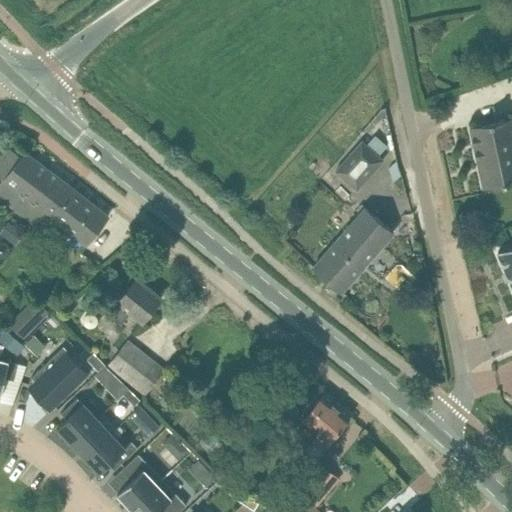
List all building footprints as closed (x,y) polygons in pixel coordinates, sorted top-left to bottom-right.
[(511,117),(471,126),(484,187),(511,180),(511,117)] [(362,140),(335,171),(357,190),(384,159),(362,140)] [(0,183),(0,197),(14,208),(23,196),(41,209),(51,195),(62,204),(74,188),(25,151),(12,141),(0,158),(0,177),(2,179),(0,183)] [(41,209),(23,196),(14,208),(28,219),(42,230),(51,218),(86,245),(109,215),(74,188),(62,204),(51,195),(41,209)] [(313,266),(341,291),(394,231),(365,207),(313,266)] [(511,244),(498,251),(511,283),(511,244)] [(118,300),(119,300),(109,312),(121,322),(131,310),(143,320),(162,297),(136,277),(118,300)] [(49,311),(34,297),(9,324),(24,338),(49,311)] [(52,315),(48,319),(55,326),(59,321),(52,315)] [(3,328),(0,331),(0,339),(19,353),(26,343),(3,328)] [(108,365),(145,393),(165,367),(128,339),(108,365)] [(63,345),(30,377),(27,387),(49,411),(89,373),(63,345)] [(94,351),(87,358),(98,370),(105,364),(105,363),(94,351)] [(0,357),(0,395),(1,395),(5,377),(14,379),(18,362),(0,357)] [(129,387),(124,393),(135,404),(141,398),(129,387)] [(350,416),(323,393),(303,417),(309,422),(294,441),(315,458),(350,416)] [(57,426),(72,441),(97,418),(77,397),(61,412),(66,418),(57,426)] [(141,404),(130,415),(149,435),(160,424),(141,404)] [(72,441),(86,456),(111,432),(97,418),(72,441)] [(111,432),(86,456),(100,471),(109,463),(114,469),(138,447),(131,440),(124,447),(111,432)] [(117,492),(131,507),(162,478),(138,452),(121,468),(131,479),(117,492)] [(320,463),(286,504),(295,511),(321,511),(316,507),(339,479),(320,463)] [(162,478),(131,507),(135,511),(156,511),(160,509),(162,511),(177,511),(186,504),(162,478)] [(238,489),(233,496),(243,502),(248,495),(238,489)] [(248,495),(243,502),(254,509),(258,502),(248,495)]
